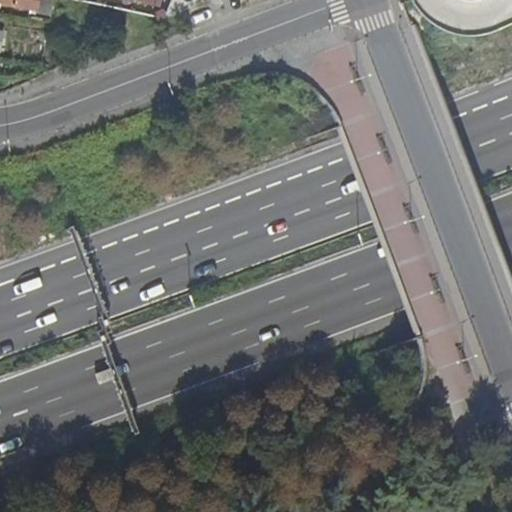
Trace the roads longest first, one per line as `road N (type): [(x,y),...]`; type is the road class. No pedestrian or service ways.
road 1 (motorway): [(0,422),(511,232)]
road 2 (motorway): [(511,116),(0,306)]
road 3 (residential): [(511,381),(369,0)]
road 4 (residential): [(0,125),(27,123),(369,0)]
